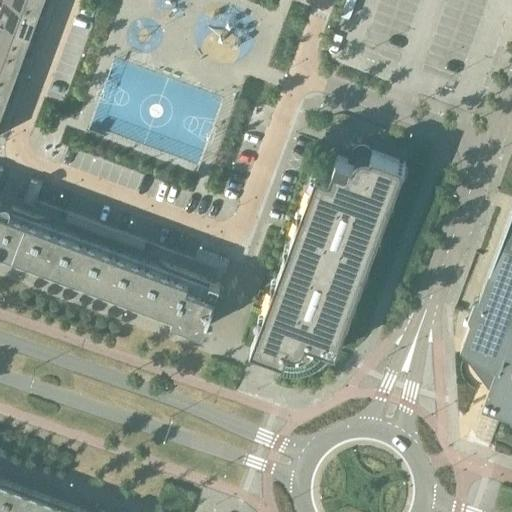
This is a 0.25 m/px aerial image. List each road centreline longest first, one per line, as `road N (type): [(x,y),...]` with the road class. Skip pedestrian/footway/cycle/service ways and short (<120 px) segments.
road 1 (residential): [(300,77),(237,244),(9,159)]
road 2 (tertiary): [(309,451),(0,339)]
road 3 (tertiary): [(0,377),(297,482)]
road 4 (residential): [(491,149),(300,77)]
road 5 (residential): [(418,331),(491,149)]
road 6 (residential): [(9,159),(68,0)]
